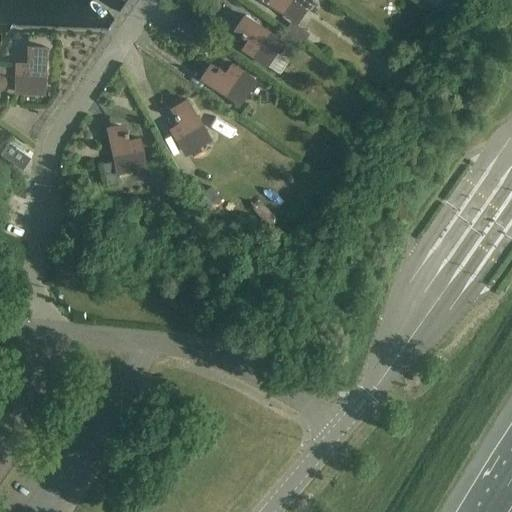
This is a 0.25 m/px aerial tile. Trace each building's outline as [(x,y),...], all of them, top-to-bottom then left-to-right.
[(266,0),(297,21),(311,0),(266,0)] [(242,21),(241,25),(241,30),(243,33),(242,35),(246,37),(247,36),(253,40),(251,43),(250,43),(245,49),(268,64),(284,40),(246,15),(242,21)] [(17,63),(16,90),(45,91),(47,47),(39,46),(35,48),(32,50),(29,53),(28,53),(27,58),(29,58),(29,65),(25,65),(25,63),(17,63)] [(207,72),(203,78),(240,103),(256,80),(234,64),(229,70),(230,71),(228,75),(222,71),(223,69),(219,67),(218,68),(214,68),(210,69),(207,72)] [(212,139),(198,116),(186,97),(169,107),(178,122),(168,128),(185,155),(212,139)] [(116,126),(109,127),(118,171),(146,165),(141,139),(133,140),(133,141),(129,142),(128,135),(130,135),(129,131),(127,131),(124,128),(120,126),(116,126)] [(10,141),(1,153),(23,169),(32,156),(10,141)]
